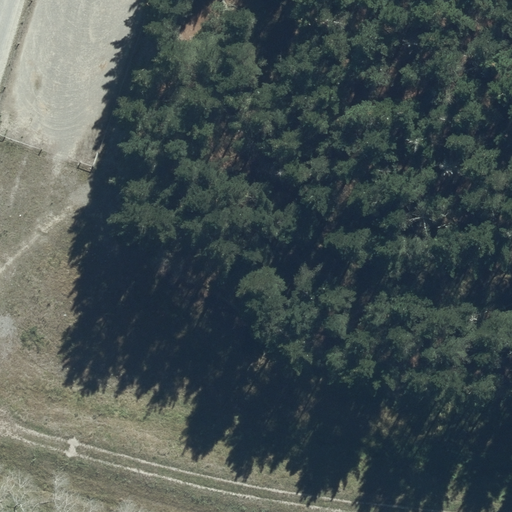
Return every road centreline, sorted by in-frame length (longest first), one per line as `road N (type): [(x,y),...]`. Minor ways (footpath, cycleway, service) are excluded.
road 1 (track): [(511,383),(171,331),(0,252)]
road 2 (track): [(0,427),(348,504),(440,511)]
road 3 (track): [(153,0),(96,172),(0,249)]
